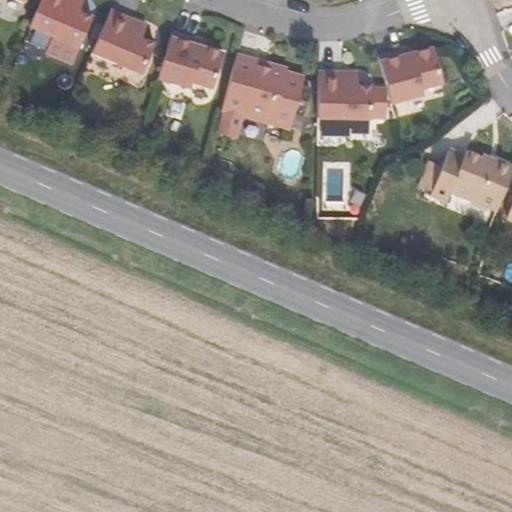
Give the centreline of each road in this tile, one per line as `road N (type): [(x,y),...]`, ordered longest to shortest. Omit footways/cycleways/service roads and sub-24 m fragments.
road 1 (secondary): [(0,166),(511,384)]
road 2 (residential): [(434,0),(335,28),(283,22),(231,0)]
